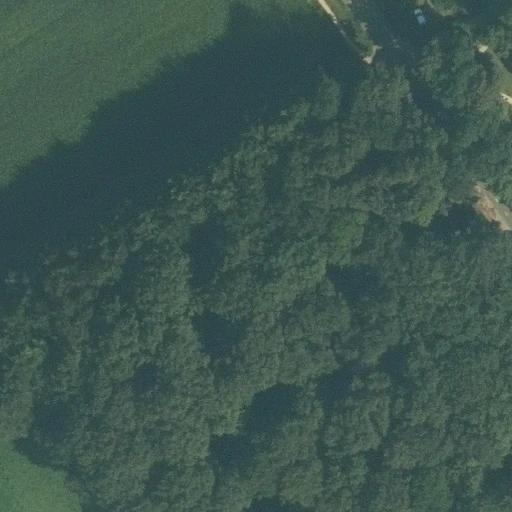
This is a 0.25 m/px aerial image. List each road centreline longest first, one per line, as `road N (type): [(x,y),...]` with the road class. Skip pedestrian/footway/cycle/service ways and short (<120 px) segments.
road 1 (track): [(397,53),(0,334)]
road 2 (residential): [(510,209),(357,0)]
